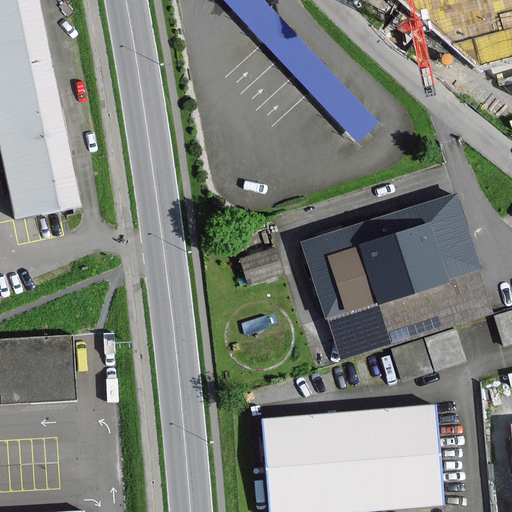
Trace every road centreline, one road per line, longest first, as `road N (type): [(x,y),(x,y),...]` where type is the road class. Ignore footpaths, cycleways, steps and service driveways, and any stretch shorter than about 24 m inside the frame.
road 1 (primary): [(122,0),(164,237),(189,511)]
road 2 (residential): [(330,0),(511,160)]
